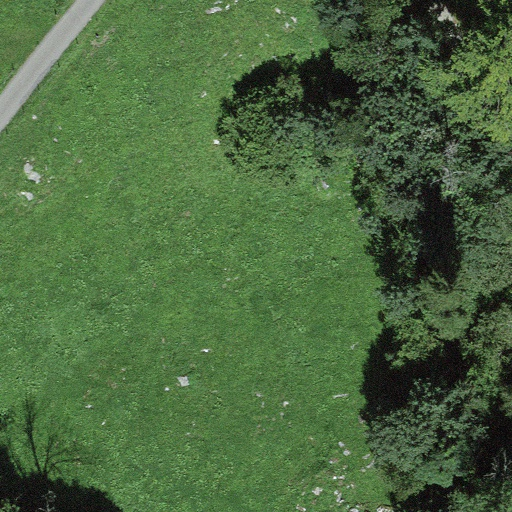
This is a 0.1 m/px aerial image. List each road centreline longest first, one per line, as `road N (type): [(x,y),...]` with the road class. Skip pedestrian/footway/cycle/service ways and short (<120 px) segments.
road 1 (unclassified): [(93,0),(0,117)]
road 2 (track): [(423,0),(498,125)]
